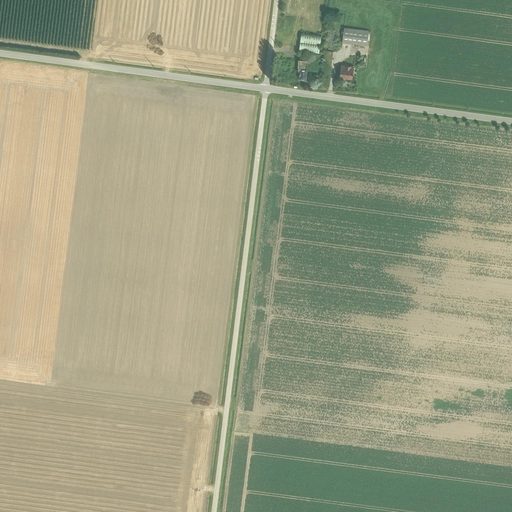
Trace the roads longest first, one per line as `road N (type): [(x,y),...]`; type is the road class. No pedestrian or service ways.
road 1 (unclassified): [(213,511),(265,88)]
road 2 (secondary): [(0,53),(265,88)]
road 3 (secondary): [(265,88),(511,121)]
